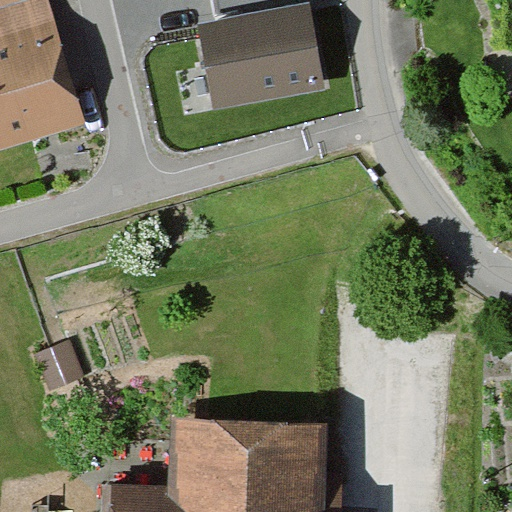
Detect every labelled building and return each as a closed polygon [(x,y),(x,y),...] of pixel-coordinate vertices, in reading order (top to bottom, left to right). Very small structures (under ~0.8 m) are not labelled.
[(48,0),(25,0),(0,7),(0,147),(85,123),(48,0)] [(207,0),(210,19),(198,21),(214,110),(327,90),(312,1),(289,5),(288,0),(207,0)] [(451,18),(421,18),(420,61),(451,62),(451,18)] [(263,341),(238,257),(192,271),(218,355),(263,341)] [(48,390),(84,376),(69,337),(33,352),(48,390)] [(331,417),(168,417),(168,484),(109,485),(109,511),(331,511),(332,511),(331,417)]
